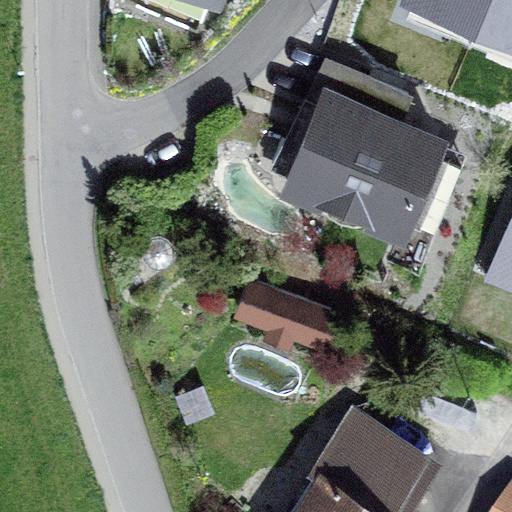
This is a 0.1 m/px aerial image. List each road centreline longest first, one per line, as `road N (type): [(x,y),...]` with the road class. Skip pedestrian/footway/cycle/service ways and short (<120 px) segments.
road 1 (residential): [(150,511),(59,196),(57,105)]
road 2 (residential): [(57,105),(176,72),(290,0)]
